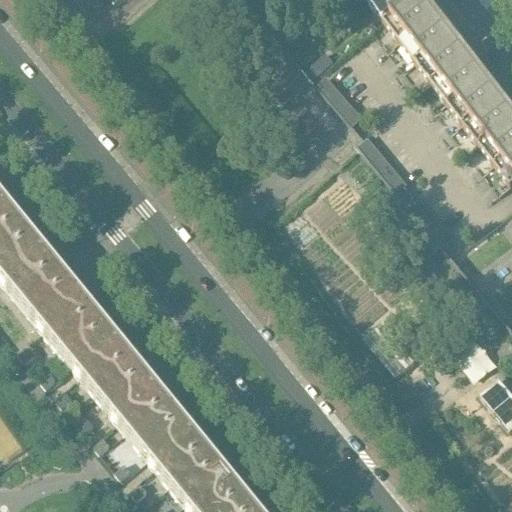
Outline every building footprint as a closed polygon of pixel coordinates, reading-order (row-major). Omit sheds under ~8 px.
[(360,0),(368,8),(378,0),(360,0)] [(382,25),(413,0),(378,0),(368,8),(370,11),(382,25)] [(381,27),(396,46),(433,18),(419,0),(413,0),(382,25),(383,25),(381,27)] [(382,25),(370,11),(369,12),(363,18),(375,32),(378,29),(381,27),(383,25),(382,25)] [(396,46),(412,67),(449,38),(433,18),(396,46)] [(412,67),(428,87),(465,59),(449,38),(412,67)] [(326,59),(310,72),(317,81),(333,68),(326,59)] [(428,87),(444,107),(481,79),(465,59),(428,87)] [(444,107),(460,128),(497,100),(481,79),(444,107)] [(460,128),(476,148),(511,120),(511,119),(497,100),(460,128)] [(511,120),(476,148),(492,169),(511,153),(511,120)] [(392,170),(380,152),(373,156),(366,145),(360,149),(380,178),(392,170)] [(511,153),(492,169),(508,189),(511,185),(511,153)] [(249,511),(246,507),(208,462),(170,415),(134,370),(97,325),(59,279),(22,233),(0,205),(0,289),(18,312),(56,358),(93,404),(129,448),(167,495),(181,511),(249,511)] [(429,274),(409,292),(410,293),(417,301),(437,284),(430,275),(429,274)] [(381,328),(362,343),(395,383),(403,376),(414,368),(407,360),(386,334),(381,328)] [(27,354),(17,362),(23,369),(33,361),(27,354)] [(48,379),(38,387),(44,395),(54,387),(48,379)] [(511,399),(499,384),(478,401),(509,438),(511,435),(511,399)] [(65,400),(55,407),(61,415),(70,407),(65,400)] [(85,425),(76,433),(81,440),(91,432),(85,425)] [(102,445),(92,453),(98,460),(108,452),(102,445)] [(123,471),(113,479),(119,486),(129,478),(123,471)] [(139,491),(129,499),(135,506),(145,498),(139,491)]
